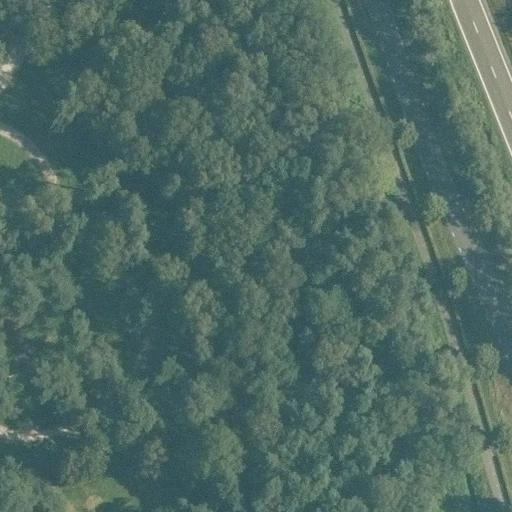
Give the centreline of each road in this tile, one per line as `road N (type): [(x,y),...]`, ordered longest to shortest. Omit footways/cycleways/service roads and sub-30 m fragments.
road 1 (tertiary): [(511,357),(415,134),(370,0)]
road 2 (trunk): [(465,0),(511,116)]
